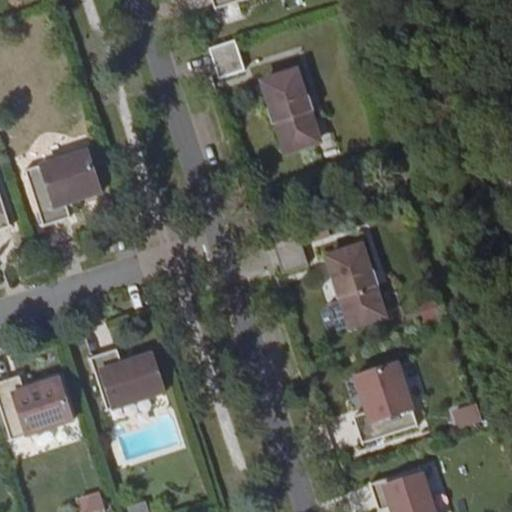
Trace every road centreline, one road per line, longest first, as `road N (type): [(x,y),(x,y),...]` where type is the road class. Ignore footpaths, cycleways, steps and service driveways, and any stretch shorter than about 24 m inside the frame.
road 1 (unclassified): [(223,241),(310,511)]
road 2 (unclassified): [(145,0),(223,241)]
road 3 (residential): [(223,241),(0,315)]
